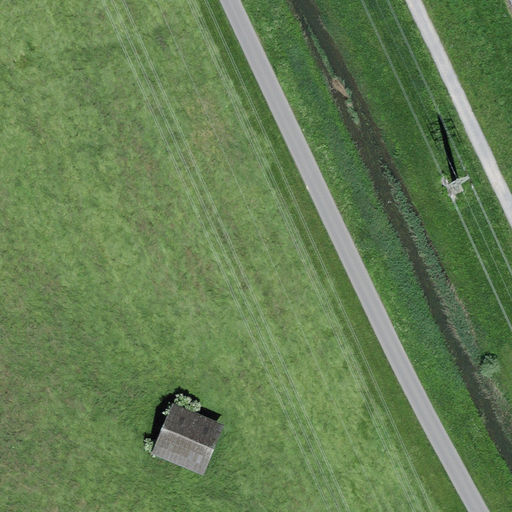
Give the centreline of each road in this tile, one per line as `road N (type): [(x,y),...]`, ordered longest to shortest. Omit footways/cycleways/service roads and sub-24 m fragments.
road 1 (unclassified): [(497,511),(241,0)]
road 2 (track): [(427,0),(511,178)]
